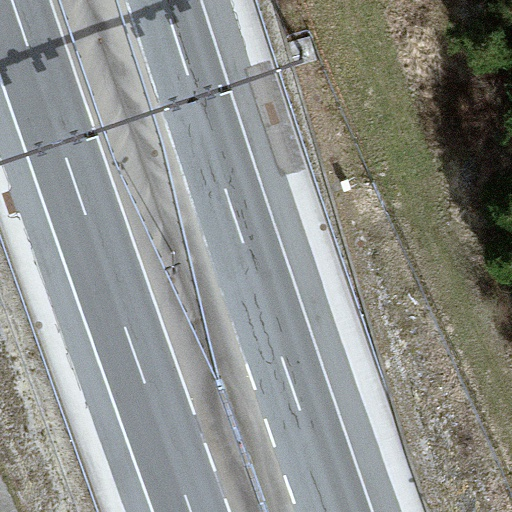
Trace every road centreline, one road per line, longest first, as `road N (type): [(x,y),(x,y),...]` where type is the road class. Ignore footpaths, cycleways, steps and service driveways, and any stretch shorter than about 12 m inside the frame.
road 1 (motorway): [(11,0),(192,511)]
road 2 (motorway): [(334,511),(165,0)]
